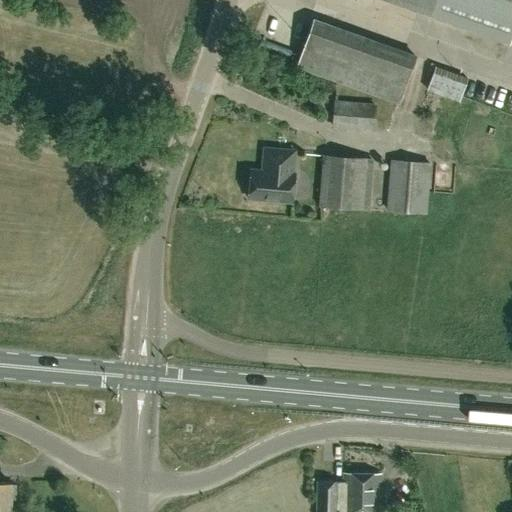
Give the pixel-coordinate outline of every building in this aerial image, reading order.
[(511,0),(388,0),(509,43),(511,34),(511,0)] [(399,101),(415,56),(313,20),(297,65),(399,101)] [(448,75),(444,91),(467,96),(471,80),(448,75)] [(374,130),(375,117),(377,103),(334,100),(334,101),(332,127),(374,130)] [(292,173),(294,151),(265,148),(263,171),(251,170),(250,180),(247,182),(247,190),(249,192),(248,198),(292,202),(295,173),(292,173)] [(368,210),(372,160),(324,156),(320,205),(368,210)] [(425,212),(429,162),(391,160),(387,209),(425,212)] [(378,511),(379,474),(344,473),(344,481),(318,481),(317,511),(344,511),(344,510),(378,511)] [(0,511),(8,511),(10,482),(0,481),(0,511)]
